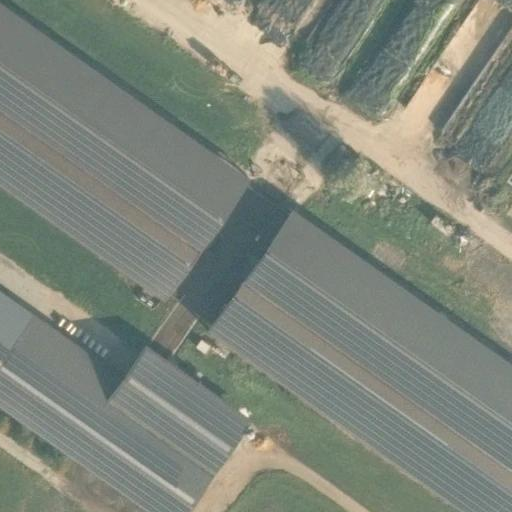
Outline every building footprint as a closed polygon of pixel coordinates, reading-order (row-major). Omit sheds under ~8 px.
[(244,177),(0,4),(0,180),(162,295),(244,177)] [(303,100),(298,110),(327,121),(331,111),(303,100)] [(288,185),(297,171),(281,161),(272,175),(288,185)] [(511,365),(294,212),(211,332),(470,511),(495,511),(511,489),(511,365)] [(123,382),(0,296),(0,400),(161,511),(178,511),(244,419),(146,349),(123,382)]
